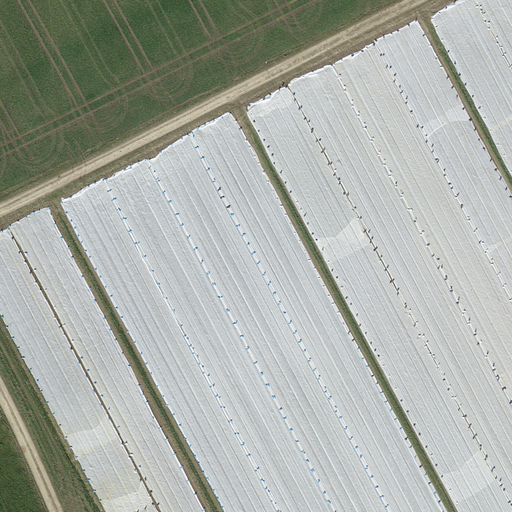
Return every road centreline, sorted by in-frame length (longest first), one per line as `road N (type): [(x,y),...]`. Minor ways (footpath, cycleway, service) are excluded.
road 1 (track): [(417,0),(0,212)]
road 2 (track): [(57,511),(0,389)]
